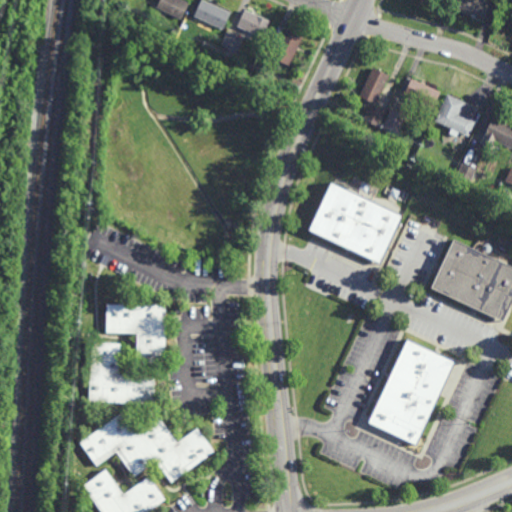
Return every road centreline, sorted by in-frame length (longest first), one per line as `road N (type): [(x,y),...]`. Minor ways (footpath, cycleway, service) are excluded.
road 1 (tertiary): [(363,0),(292,155),(269,250),(287,511)]
road 2 (residential): [(511,75),(307,0)]
